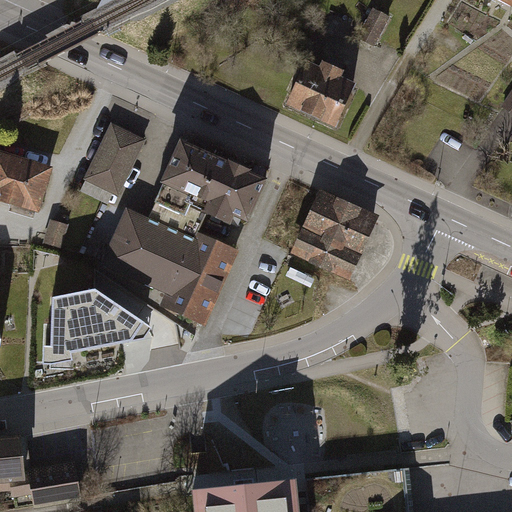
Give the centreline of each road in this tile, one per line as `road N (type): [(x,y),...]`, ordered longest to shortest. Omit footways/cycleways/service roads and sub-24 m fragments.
road 1 (secondary): [(442,214),(0,14)]
road 2 (residential): [(403,287),(358,325),(298,355),(0,415)]
road 3 (residential): [(511,459),(470,443),(462,349),(403,287)]
